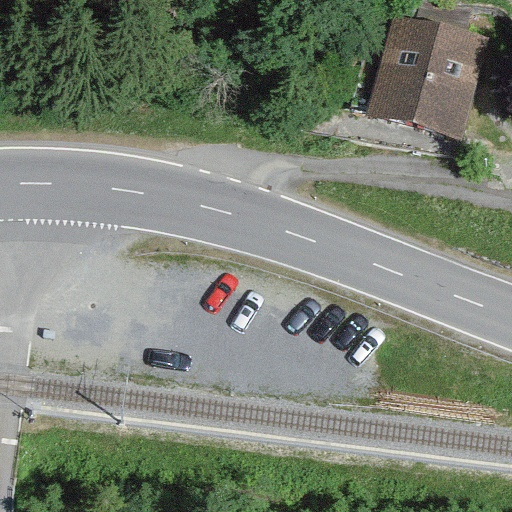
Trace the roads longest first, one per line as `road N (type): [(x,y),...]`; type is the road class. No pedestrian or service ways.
road 1 (secondary): [(26,184),(118,190),(221,211),(511,318)]
road 2 (track): [(221,211),(235,180),(268,166),(511,202)]
road 3 (unclassified): [(26,184),(0,467)]
